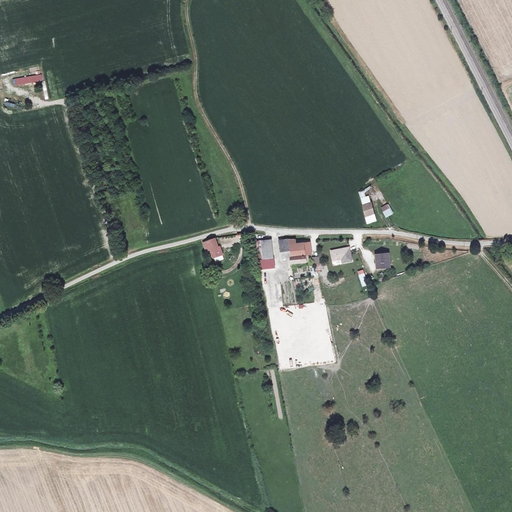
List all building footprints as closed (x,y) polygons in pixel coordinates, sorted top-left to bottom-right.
[(362,205),(371,202),(369,196),(360,199),(362,205)] [(371,202),(362,205),(365,216),(375,214),(371,202)] [(388,204),(381,208),(386,217),(393,213),(388,204)] [(375,214),(365,216),(368,224),(377,222),(375,214)] [(216,239),(203,242),(206,251),(211,249),(213,257),(222,255),(221,249),(219,249),(218,250),(217,248),(218,248),(216,239)] [(272,239),(257,241),(259,260),(267,259),(267,265),(277,264),(277,258),(274,258),(272,239)] [(287,239),(279,240),(280,246),(289,245),(291,258),(292,264),(307,262),(307,261),(310,261),(309,255),(306,255),(306,254),(312,253),(310,242),(297,243),(296,239),(287,239)] [(289,245),(280,246),(282,259),(291,258),(289,245)] [(349,248),(331,251),(333,260),(342,259),(343,262),(352,261),(349,248)] [(389,253),(376,254),(377,268),(390,267),(389,253)] [(322,256),(313,257),(313,264),(315,264),(316,271),(323,270),(322,256)] [(365,273),(359,274),(361,286),(367,285),(365,273)]
